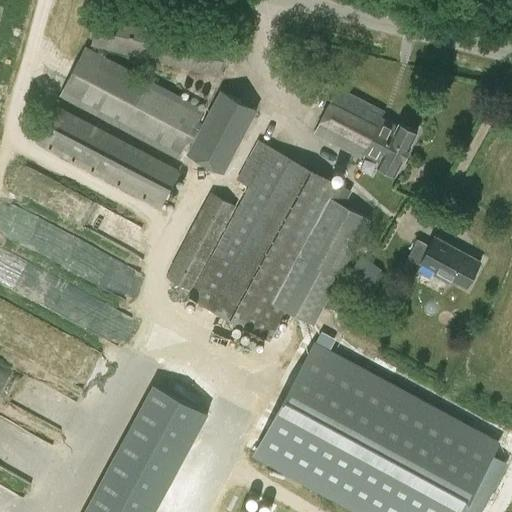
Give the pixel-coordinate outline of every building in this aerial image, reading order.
[(227,40),(99,9),(91,43),(219,75),(227,40)] [(194,142),(188,153),(224,172),(257,108),(221,87),(209,109),(90,48),(85,45),(77,61),(64,88),(60,95),(178,157),(188,138),(194,142)] [(384,111),(337,86),(314,131),(362,156),(364,152),(379,159),(377,163),(380,164),(396,172),(418,131),(399,121),(398,123),(382,115),(384,111)] [(159,207),(179,167),(56,103),(37,142),(159,207)] [(371,218),(343,203),(351,189),(258,138),(236,178),(249,185),(238,205),(211,190),(166,276),(192,290),(189,296),(270,339),(287,308),(314,323),(371,218)] [(421,261),(436,269),(433,274),(448,283),(451,278),(466,286),(480,260),(435,235),(430,244),(418,237),(401,267),(414,274),(421,261)] [(365,240),(359,248),(366,253),(371,245),(365,240)] [(459,511),(497,445),(359,370),(314,345),(256,452),(364,511),(459,511)] [(0,386),(0,397),(68,427),(77,407),(5,375),(0,386)] [(153,511),(201,407),(143,381),(84,511),(153,511)] [(50,439),(0,418),(0,453),(38,469),(50,439)]
